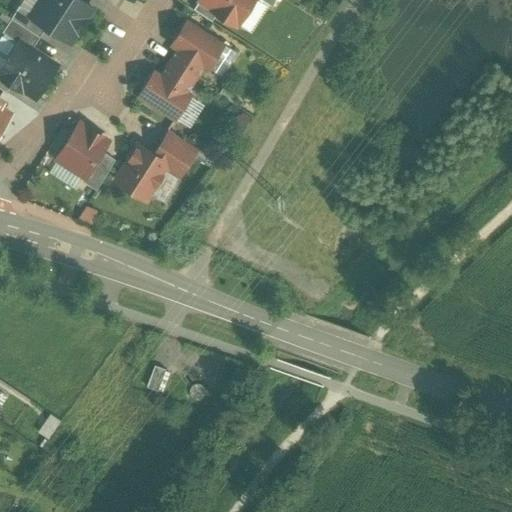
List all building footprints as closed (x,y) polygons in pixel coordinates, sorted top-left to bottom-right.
[(37,0),(26,18),(45,30),(70,47),(92,14),(71,0),(37,0)] [(197,0),(195,4),(236,31),(256,0),(197,0)] [(18,11),(10,23),(37,42),(45,30),(26,18),(18,11)] [(227,47),(185,19),(166,48),(175,54),(168,64),(194,81),(200,72),(208,77),(227,47)] [(15,43),(19,38),(32,48),(37,42),(10,23),(3,34),(15,43)] [(15,43),(3,57),(46,90),(62,70),(32,48),(19,38),(15,43)] [(3,57),(0,60),(0,87),(30,110),(46,90),(3,57)] [(137,101),(176,125),(192,99),(185,95),(193,83),(169,68),(161,79),(154,75),(137,101)] [(0,130),(10,116),(0,109),(0,130)] [(107,145),(75,125),(51,164),(82,184),(101,155),(107,145)] [(135,145),(109,185),(143,207),(166,173),(178,181),(194,156),(167,138),(154,157),(135,145)] [(101,155),(82,184),(94,192),(113,163),(101,155)] [(153,366),(146,387),(159,391),(166,370),(153,366)]
